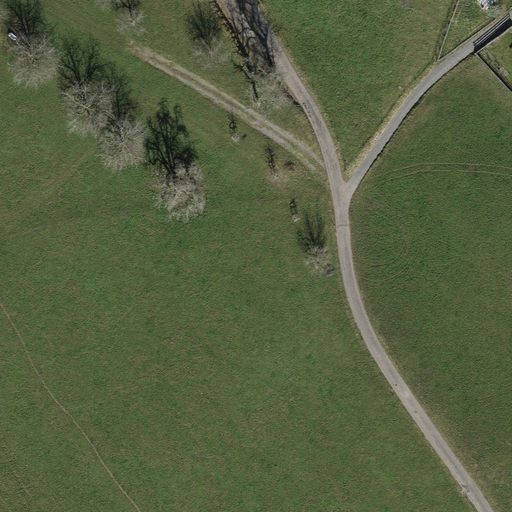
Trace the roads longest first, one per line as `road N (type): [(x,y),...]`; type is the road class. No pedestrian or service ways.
road 1 (unclassified): [(482,511),(377,354),(343,260),(338,198)]
road 2 (unclassified): [(338,198),(459,54),(511,21)]
road 3 (residential): [(245,0),(322,132),(338,198)]
